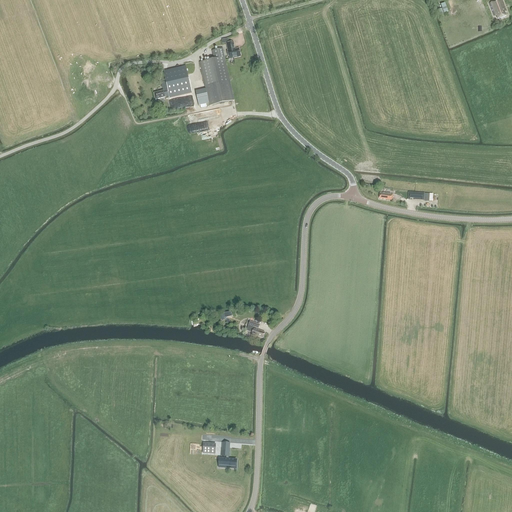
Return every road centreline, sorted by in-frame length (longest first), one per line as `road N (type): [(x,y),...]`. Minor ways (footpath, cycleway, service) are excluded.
road 1 (secondary): [(247,511),(257,471),(261,357),(298,302),(307,215),(324,198),(353,198)]
road 2 (unclassified): [(0,156),(84,119),(127,65),(186,59),(250,25)]
road 3 (tertiary): [(353,198),(349,176),(284,122),(250,25)]
road 4 (secondary): [(353,198),(443,217),(511,218)]
